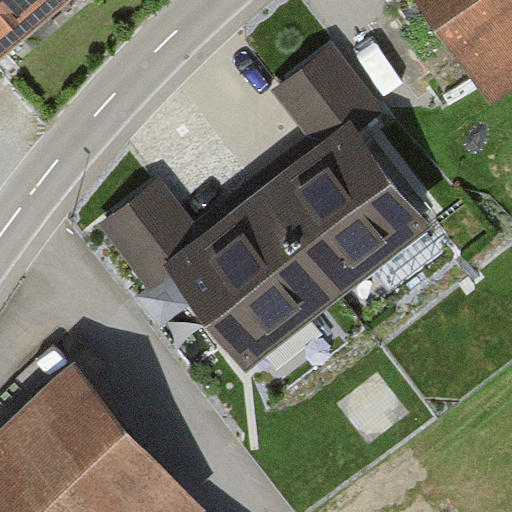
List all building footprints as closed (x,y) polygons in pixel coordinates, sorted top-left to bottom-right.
[(0,0),(0,34),(41,0),(0,0)] [(511,0),(406,0),(476,100),(511,75),(511,0)] [(312,142),(246,193),(323,294),(440,204),(367,109),(380,99),(332,36),(268,84),(312,142)] [(160,173),(92,225),(138,284),(157,269),(230,364),(323,294),(246,193),(202,227),(160,173)] [(183,511),(197,499),(64,363),(0,426),(0,511),(183,511)]
